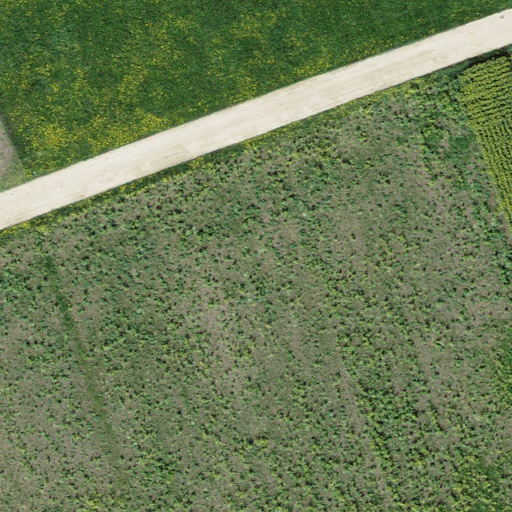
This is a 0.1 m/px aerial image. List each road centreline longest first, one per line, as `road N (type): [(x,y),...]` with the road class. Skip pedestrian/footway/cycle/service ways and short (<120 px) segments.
road 1 (motorway): [(511,157),(0,347)]
road 2 (motorway): [(0,476),(511,290)]
road 3 (track): [(0,211),(511,26)]
